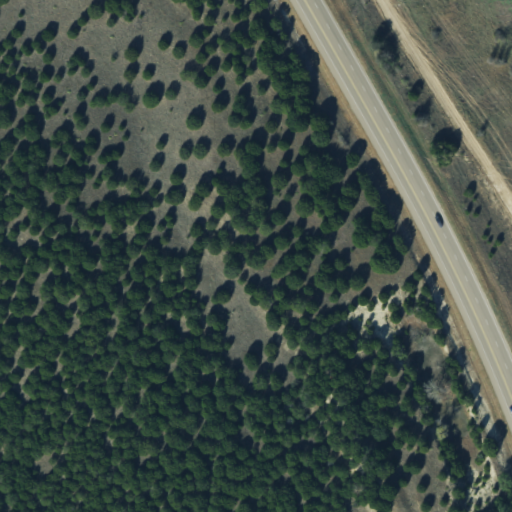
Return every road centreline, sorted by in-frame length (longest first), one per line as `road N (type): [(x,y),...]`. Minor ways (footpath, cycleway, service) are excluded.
road 1 (secondary): [(511,403),(455,269),(300,0)]
road 2 (track): [(389,0),(511,197)]
